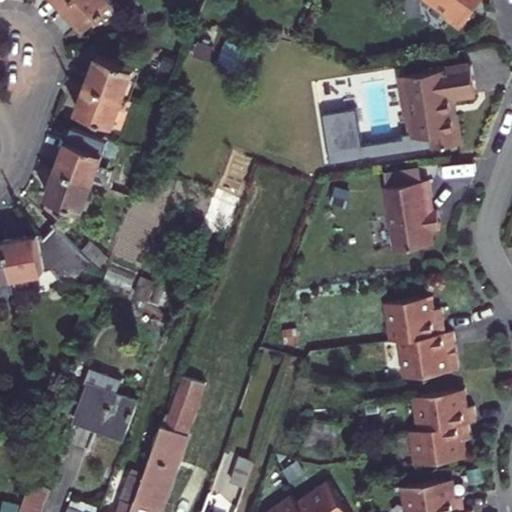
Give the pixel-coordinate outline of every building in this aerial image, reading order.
[(99,0),(65,0),(82,17),(99,0)] [(212,0),(200,0),(197,12),(191,28),(201,31),(212,0)] [(429,0),(442,9),(443,16),(455,25),(468,6),(467,0),(429,0)] [(222,39),(256,51),(264,31),(230,19),(222,39)] [(89,49),(80,76),(117,89),(126,62),(89,49)] [(464,59),(392,70),(398,106),(402,109),(405,131),(426,128),(428,141),(454,137),(449,107),(446,108),(444,92),(469,88),(464,59)] [(117,89),(80,76),(70,105),(107,118),(117,89)] [(96,144),(62,133),(52,162),(85,174),(91,159),(96,144)] [(91,159),(85,174),(95,177),(100,162),(91,159)] [(384,163),(387,178),(416,174),(414,159),(384,163)] [(76,202),(85,174),(52,162),(41,191),(76,202)] [(387,178),(381,179),(390,242),(429,236),(427,223),(435,222),(432,203),(429,203),(424,173),(416,174),(387,178)] [(42,265),(51,270),(57,264),(63,269),(70,262),(77,268),(83,261),(89,266),(97,257),(49,216),(36,233),(30,230),(37,266),(42,265)] [(37,266),(30,230),(1,236),(7,269),(19,267),(22,281),(24,288),(41,284),(37,266)] [(10,283),(22,281),(19,267),(7,269),(10,283)] [(429,289),(382,295),(387,334),(395,333),(442,326),(439,311),(432,312),(431,303),(429,289)] [(438,302),(431,303),(432,312),(439,311),(438,302)] [(442,326),(395,333),(400,370),(447,364),(444,341),(452,340),(449,325),(442,326)] [(452,340),(444,341),(447,364),(454,363),(452,340)] [(101,425),(121,432),(135,394),(112,386),(117,371),(91,361),(86,376),(90,377),(74,419),(99,428),(101,425)] [(466,382),(413,389),(418,423),(468,416),(476,415),(474,399),(468,400),(466,382)] [(195,415),(167,406),(144,471),(128,511),(144,511),(151,494),(164,499),(195,415)] [(343,415),(306,409),(302,436),(338,442),(343,415)] [(418,423),(410,423),(414,457),(466,450),(464,432),(470,431),(468,416),(418,423)] [(229,474),(244,479),(252,453),(238,448),(229,474)] [(112,511),(128,511),(144,471),(130,466),(112,511)] [(328,473),(296,494),(308,511),(353,511),(355,511),(328,473)] [(454,473),(402,479),(406,511),(413,511),(414,511),(464,506),(463,490),(457,491),(454,473)] [(37,511),(49,483),(29,475),(15,511),(37,511)] [(291,487),(260,508),(262,511),(308,511),(296,494),(291,487)] [(144,511),(158,511),(164,499),(151,494),(144,511)] [(214,511),(211,511),(200,508),(198,511),(233,511),(237,501),(220,495),(214,511)] [(62,511),(96,511),(66,500),(62,511)]
